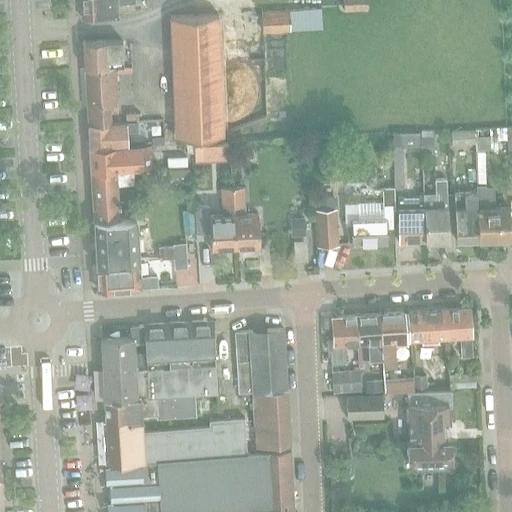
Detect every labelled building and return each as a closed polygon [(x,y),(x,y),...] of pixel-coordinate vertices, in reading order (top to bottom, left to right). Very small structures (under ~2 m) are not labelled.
[(112,4),(134,2),(134,0),(79,0),(80,18),(113,16),(112,4)] [(366,8),(366,0),(341,0),(342,9),(366,8)] [(321,27),(320,8),(261,11),(262,30),(321,27)] [(173,137),(221,135),(217,14),(169,15),(173,137)] [(84,67),(122,66),(121,39),(82,42),(84,67)] [(125,120),(109,121),(108,112),(117,111),(114,67),(122,66),(84,67),(87,124),(125,121),(125,120)] [(137,121),(137,113),(125,112),(125,121),(137,121)] [(151,120),(138,121),(138,140),(152,140),(151,120)] [(88,147),(120,146),(127,145),(125,121),(87,124),(88,147)] [(507,127),(473,128),(473,130),(474,144),(474,148),(475,184),(475,188),(485,188),(485,184),(484,166),(482,166),(481,154),(484,154),(483,151),(489,150),(489,148),(490,148),(490,141),(507,140),(508,159),(511,158),(511,127),(507,128),(507,127)] [(420,153),(433,153),(433,137),(431,137),(431,130),(420,130),(420,138),(420,153)] [(451,145),(474,144),(473,130),(450,131),(451,145)] [(402,133),(392,133),(392,136),(393,153),(393,181),(402,181),(402,133)] [(120,146),(88,147),(90,171),(121,170),(166,168),(164,143),(127,145),(120,146)] [(330,143),(314,144),(315,164),(331,163),(330,143)] [(93,221),(117,220),(115,186),(132,185),(131,170),(90,171),(93,221)] [(435,193),(423,194),(423,197),(423,206),(424,214),(424,240),(448,240),(446,179),(435,179),(435,193)] [(234,247),(233,214),(231,186),(219,187),(220,206),(223,206),(223,215),(209,216),(208,205),(193,205),(195,233),(209,232),(210,248),(234,247)] [(244,214),(243,205),(242,186),(231,186),(233,214),(234,247),(259,246),(257,213),(244,214)] [(490,187),(485,188),(475,188),(475,191),(476,238),(476,239),(508,238),(507,205),(486,206),(486,198),(490,198),(490,187)] [(455,239),(476,238),(475,191),(453,191),(455,239)] [(423,197),(397,198),(398,215),(397,215),(398,241),(424,240),(424,214),(423,206),(423,197)] [(389,203),(382,204),(382,201),(344,202),(344,225),(350,225),(350,243),(393,242),(392,208),(389,208),(389,203)] [(334,244),(331,207),(315,208),(318,245),(334,244)] [(96,265),(137,263),(136,250),(141,250),(140,237),(135,238),(134,219),(117,220),(93,221),(96,265)] [(293,236),(306,236),(305,221),(292,222),(293,236)] [(307,262),(307,240),(293,241),(294,262),(307,262)] [(183,243),(171,244),(171,246),(172,257),(172,268),(185,267),(184,255),(183,243)] [(157,257),(172,257),(171,246),(157,247),(157,257)] [(161,260),(145,261),(145,271),(161,271),(161,260)] [(137,263),(96,265),(97,290),(157,286),(157,276),(138,277),(137,263)] [(444,308),(446,336),(458,335),(460,356),(472,355),(468,306),(444,308)] [(436,337),(446,336),(444,308),(407,311),(409,339),(420,338),(421,344),(436,343),(436,337)] [(382,367),(395,367),(394,343),(395,343),(395,341),(405,340),(403,311),(378,313),(380,340),(382,367)] [(368,340),(380,340),(378,313),(355,314),(356,341),(358,366),(363,365),(363,361),(369,361),(368,340)] [(332,342),(326,343),(327,346),(330,346),(331,363),(346,362),(344,342),(352,341),(356,341),(355,314),(331,316),(332,342)] [(191,363),(214,362),(212,320),(189,322),(191,363)] [(169,365),(191,363),(189,322),(188,322),(166,323),(169,365)] [(146,366),(169,365),(166,323),(143,325),(144,343),(146,366)] [(132,344),(144,343),(143,325),(130,326),(129,326),(130,336),(100,338),(102,368),(134,366),(134,367),(138,367),(137,353),(133,354),(132,344)] [(254,446),(289,445),(282,328),(234,331),(237,392),(241,392),(241,401),(252,401),(254,446)] [(415,346),(415,342),(409,343),(411,366),(420,365),(418,345),(415,346)] [(134,366),(102,368),(104,399),(182,394),(193,393),(216,392),(217,404),(227,404),(226,380),(215,380),(214,362),(191,363),(169,365),(146,366),(138,367),(134,367),(134,366)] [(331,372),(333,390),(359,388),(358,370),(331,372)] [(450,387),(474,386),(474,373),(449,375),(450,387)] [(425,374),(412,375),(412,378),(413,390),(426,389),(425,374)] [(396,379),(383,380),(383,381),(384,390),(384,391),(384,392),(407,390),(413,390),(412,378),(396,379)] [(383,381),(379,381),(379,379),(364,379),(364,389),(384,390),(383,381)] [(449,420),(448,405),(451,405),(450,389),(426,389),(413,390),(407,390),(407,404),(405,404),(405,416),(406,415),(407,440),(406,440),(406,455),(411,455),(411,468),(445,467),(444,456),(450,456),(449,438),(448,438),(447,420),(449,420)] [(156,416),(195,414),(193,393),(182,394),(104,399),(105,418),(128,417),(128,420),(141,419),(140,415),(156,414),(156,416)] [(382,417),(381,413),(381,394),(346,395),(346,419),(382,417)] [(335,409),(336,438),(346,438),(346,409),(335,409)] [(108,462),(245,453),(243,416),(207,419),(208,425),(141,429),(141,419),(128,420),(128,417),(105,418),(108,462)] [(110,505),(110,511),(263,511),(262,467),(261,451),(245,453),(108,462),(110,498),(110,505)] [(67,502),(92,501),(92,480),(66,480),(67,502)]
